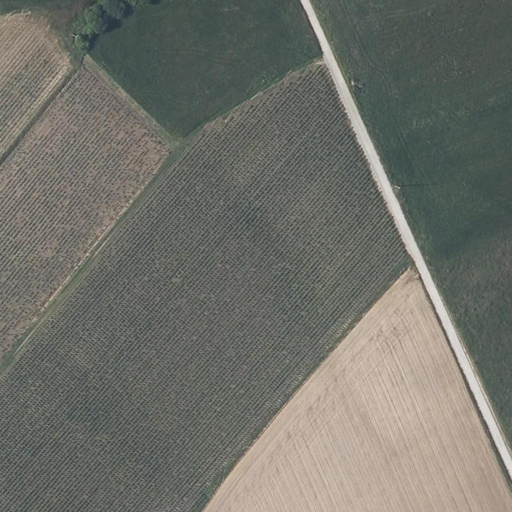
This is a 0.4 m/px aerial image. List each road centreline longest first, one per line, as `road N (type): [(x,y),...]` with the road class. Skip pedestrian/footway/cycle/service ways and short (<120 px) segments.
road 1 (track): [(511,467),(303,0)]
road 2 (track): [(0,368),(187,137),(328,55)]
road 3 (track): [(175,151),(81,63)]
